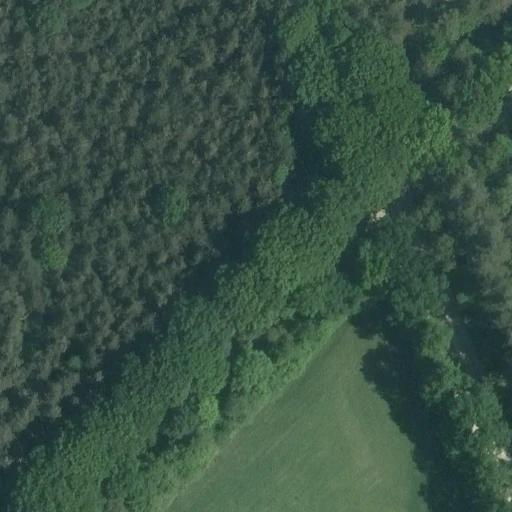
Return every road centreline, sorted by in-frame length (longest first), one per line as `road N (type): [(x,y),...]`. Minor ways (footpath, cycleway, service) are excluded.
road 1 (track): [(99,471),(390,193)]
road 2 (track): [(390,193),(511,481)]
road 3 (unclassified): [(390,193),(301,0)]
road 4 (track): [(511,128),(399,221)]
